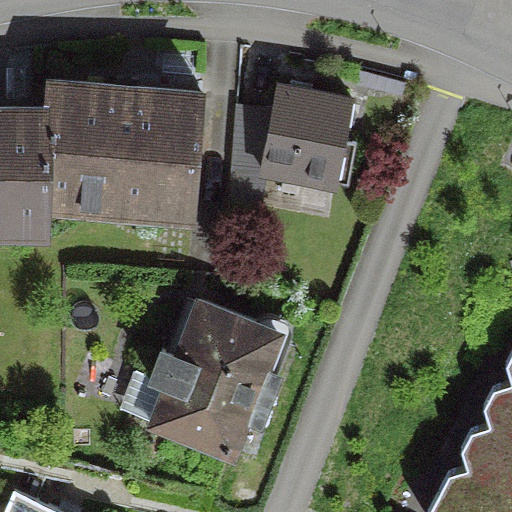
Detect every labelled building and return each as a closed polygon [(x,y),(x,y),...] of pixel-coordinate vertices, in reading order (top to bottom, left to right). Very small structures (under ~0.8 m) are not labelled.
[(111,85),(45,80),(43,107),(0,108),(0,226),(43,226),(44,199),(187,210),(196,92),(133,87),(133,89),(122,88),(111,87),(111,85)] [(339,139),(347,98),(294,88),(273,84),(269,108),(232,101),(228,161),(257,167),(343,183),(351,142),(339,139)] [(147,376),(163,382),(148,420),(228,450),(243,412),(255,416),(272,371),(259,367),(274,329),(195,299),(174,353),(167,351),(158,347),(147,376)] [(511,511),(511,340),(501,359),(507,377),(488,383),(479,402),(484,420),(466,425),(456,444),(462,461),(443,468),(422,507),(424,511),(511,511)] [(0,511),(59,511),(9,490),(0,511)]
